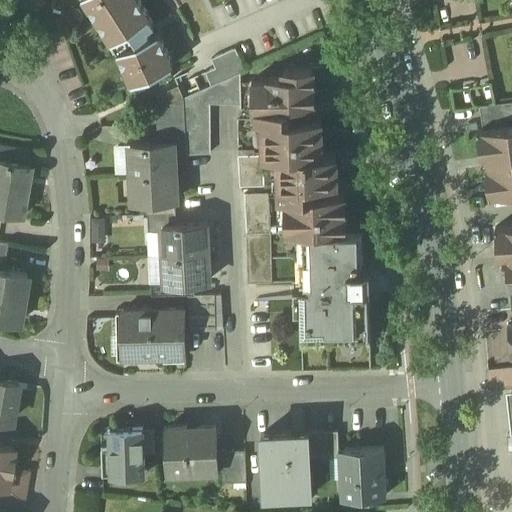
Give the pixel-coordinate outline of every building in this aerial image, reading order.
[(86,0),(113,41),(150,18),(151,17),(139,0),(86,0)] [(150,18),(113,41),(119,50),(151,36),(147,31),(155,26),(150,18)] [(151,36),(119,50),(133,83),(174,65),(160,32),(151,36)] [(236,48),(213,59),(216,68),(206,72),(212,85),(242,72),(246,70),(236,48)] [(268,119),(292,116),(292,104),(314,103),(313,68),(270,69),(271,80),(253,81),(253,83),(256,83),(257,107),(253,107),(254,109),(259,108),(259,119),(268,119)] [(212,85),(184,97),(187,143),(187,155),(211,153),(211,104),(242,104),(242,72),(212,85)] [(179,86),(157,95),(162,106),(184,97),(179,86)] [(184,97),(157,109),(159,143),(175,142),(175,143),(187,143),(184,97)] [(511,102),(481,106),(484,130),(511,126),(511,102)] [(292,116),(268,119),(269,155),(281,155),(323,153),(322,116),(292,116)] [(511,128),(481,132),(489,198),(511,195),(511,128)] [(159,143),(131,144),(132,173),(176,171),(175,143),(175,142),(159,143)] [(291,196),(315,195),(315,182),(337,181),(336,153),(323,153),(281,155),(283,196),(291,196)] [(265,186),(263,155),(239,155),(241,186),(265,186)] [(30,164),(0,158),(0,210),(21,215),(25,187),(24,186),(26,174),(28,175),(30,164)] [(176,171),(132,173),(134,201),(176,199),(177,199),(176,171)] [(270,193),(245,193),(247,233),(271,232),(272,232),(270,193)] [(315,195),(291,196),(292,232),(296,232),(346,230),(345,194),(315,195)] [(176,199),(148,201),(148,214),(176,212),(176,199)] [(176,212),(148,214),(149,232),(164,231),(163,226),(177,225),(176,212)] [(106,215),(93,216),(94,241),(107,240),(106,215)] [(177,225),(163,226),(164,231),(165,254),(208,252),(207,224),(177,225)] [(511,226),(496,228),(499,259),(504,258),(505,268),(508,268),(509,288),(511,287),(511,226)] [(364,262),(363,230),(346,230),(296,232),(297,281),(310,281),(310,285),(295,286),(296,310),(302,309),(302,343),(303,343),(370,342),(369,290),(356,291),(356,286),(372,285),(372,267),(355,267),(355,262),(364,262)] [(271,232),(247,233),(249,283),(273,282),(271,232)] [(208,252),(165,254),(166,282),(166,283),(195,281),(210,281),(208,252)] [(27,275),(0,270),(0,321),(19,325),(19,323),(17,323),(20,305),(22,306),(27,275)] [(195,281),(166,283),(166,282),(152,282),(152,295),(190,294),(195,294),(195,281)] [(195,294),(190,294),(190,330),(214,330),(214,294),(195,294)] [(184,308),(124,309),(125,355),(184,354),(184,308)] [(17,381),(0,378),(0,421),(6,423),(8,421),(10,421),(12,410),(19,405),(14,398),(17,381)] [(188,428),(188,426),(168,427),(169,468),(187,467),(188,473),(219,471),(218,454),(218,451),(218,445),(217,427),(188,428)] [(144,429),(111,430),(112,445),(102,445),(103,473),(112,473),(112,475),(145,474),(144,429)] [(309,438),(292,439),(292,433),(262,434),(262,449),(264,491),(312,489),(309,438)] [(0,444),(0,485),(1,486),(7,487),(7,486),(8,477),(9,477),(9,476),(8,476),(10,468),(11,467),(10,467),(14,447),(0,444)] [(385,447),(340,449),(340,457),(342,498),(387,495),(385,447)] [(246,450),(218,451),(218,454),(219,471),(234,471),(234,482),(247,482),(246,450)] [(30,470),(11,467),(10,468),(8,476),(9,476),(9,477),(8,477),(7,486),(7,487),(1,486),(0,490),(0,497),(24,502),(30,470)] [(22,511),(24,502),(0,497),(0,511),(5,511),(22,511)]
